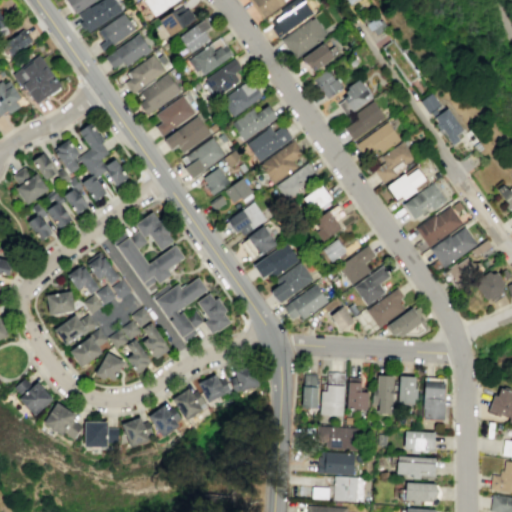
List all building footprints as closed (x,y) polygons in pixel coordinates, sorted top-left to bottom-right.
[(62,0),(94,0),(71,14),(62,0)] [(98,0),(113,0),(120,10),(87,31),(85,28),(83,30),(78,22),(81,20),(76,13),(87,6),(87,7),(98,0)] [(141,0),(153,15),(175,0),(141,0)] [(260,18),(248,0),(281,0),(283,3),(260,18)] [(277,35),(269,23),(282,14),(278,9),(291,0),(299,0),(308,13),(277,35)] [(172,9),(176,15),(187,7),(194,18),(168,36),(157,20),(172,9)] [(96,30),(122,12),(133,29),(101,51),(97,45),(103,40),(96,30)] [(361,20),(371,12),(379,23),(369,30),(361,20)] [(280,39),(311,16),(325,35),(293,58),(280,39)] [(203,18),(209,26),(202,31),(208,39),(189,52),(177,36),(203,18)] [(1,43),(22,29),(30,40),(9,55),(1,43)] [(103,57),(137,32),(150,51),(143,56),(141,54),(125,66),(121,61),(111,68),(103,57)] [(218,37),(230,54),(202,74),(198,69),(194,72),(186,60),(218,37)] [(301,57),(322,41),(334,57),(312,73),(301,57)] [(152,54),(163,70),(130,94),(122,82),(129,78),(125,73),(152,54)] [(34,104),(12,73),(37,55),(60,85),(34,104)] [(233,58),(239,67),(232,73),(236,79),(235,80),(236,81),(215,96),(214,94),(213,95),(202,81),(205,79),(204,78),(233,58)] [(312,79),(327,68),(341,87),(325,98),(312,79)] [(166,73),(179,91),(145,114),(137,103),(143,99),(138,92),(166,73)] [(247,78),(260,96),(231,117),(218,100),(247,78)] [(343,115),(336,104),(343,99),(342,97),(346,95),(344,91),(347,89),(346,86),(358,78),(370,97),(343,115)] [(0,80),(2,83),(8,80),(21,101),(17,103),(19,106),(8,113),(6,110),(0,113),(0,80)] [(419,100),(431,92),(439,105),(427,112),(419,100)] [(180,94),(193,112),(160,136),(154,126),(160,122),(154,114),(180,94)] [(351,139),(343,127),(356,118),(353,113),(372,100),(383,117),(351,139)] [(266,104),(275,117),(242,140),(229,123),(250,108),(254,113),(266,104)] [(433,117),(447,107),(462,129),(455,134),(458,139),(451,143),(433,117)] [(195,116),(208,134),(181,153),(176,146),(170,151),(162,141),(164,140),(163,139),(195,116)] [(355,143),(386,122),(398,138),(379,151),(375,146),(363,154),(355,143)] [(77,131),(88,124),(107,152),(99,157),(104,165),(114,158),(126,176),(115,184),(105,169),(94,176),(105,192),(93,200),(81,181),(89,175),(76,156),(89,148),(77,131)] [(267,125),(272,132),(281,125),(289,137),(257,161),(245,143),(265,129),(264,128),(267,125)] [(210,136),(223,154),(203,168),(203,169),(189,179),(181,167),(184,166),(178,158),(210,136)] [(258,163),(292,139),(302,152),(291,160),(296,166),(272,183),(258,163)] [(54,153),(68,173),(77,167),(70,158),(76,154),(66,140),(54,148),(56,151),(54,153)] [(382,183),(372,169),(383,161),(379,156),(401,140),(414,160),(382,183)] [(234,149),(241,158),(228,167),(222,158),(234,149)] [(31,161),(43,152),(57,171),(44,180),(31,161)] [(319,180),(286,203),(274,185),(307,162),(319,180)] [(385,186),(415,165),(426,181),(402,198),(399,194),(394,198),(385,186)] [(216,166),(228,182),(210,195),(203,185),(205,184),(201,177),(216,166)] [(13,188),(17,185),(10,175),(22,167),(29,177),(35,173),(47,189),(25,204),(13,188)] [(223,190),(241,177),(251,192),(241,199),(239,197),(231,202),(223,190)] [(401,204),(432,182),(445,200),(431,209),(429,206),(412,219),(401,204)] [(511,212),(495,188),(501,184),(508,189),(511,185),(511,212)] [(320,185),(330,199),(327,201),(330,204),(322,210),(320,206),(312,212),(302,197),(320,185)] [(63,194),(74,187),(86,205),(75,213),(63,194)] [(220,196),(224,201),(212,210),(208,204),(220,196)] [(252,200),(265,218),(244,234),(239,229),(235,232),(225,219),(252,200)] [(45,209),(56,201),(69,219),(58,227),(45,209)] [(336,204),(344,215),(335,221),(341,229),(322,242),(314,231),(317,229),(314,225),(317,222),(314,218),(326,210),(327,211),(336,204)] [(412,227),(446,204),(459,223),(426,246),(412,227)] [(114,245),(144,287),(154,279),(157,283),(169,275),(165,269),(183,257),(173,244),(147,263),(136,248),(145,241),(142,236),(147,233),(158,249),(171,240),(166,234),(169,232),(154,210),(133,224),(136,229),(114,245)] [(25,221),(37,214),(49,232),(38,240),(25,221)] [(261,225),(275,244),(258,255),(245,236),(261,225)] [(428,248),(448,234),(449,236),(463,226),(476,244),(442,267),(428,248)] [(335,238),(344,251),(329,261),(320,249),(335,238)] [(251,264),(284,241),(298,260),(274,277),(270,271),(260,278),(251,264)] [(337,265),(366,244),(374,255),(363,262),(368,271),(350,284),(337,265)] [(446,270),(458,287),(479,272),(467,255),(446,270)] [(86,264),(95,279),(102,274),(108,284),(117,278),(103,256),(99,259),(97,256),(86,264)] [(0,272),(0,259),(10,262),(7,274),(0,272)] [(298,261),(313,280),(279,304),(269,290),(277,284),(273,279),(298,261)] [(351,286),(381,265),(388,275),(377,283),(383,291),(365,305),(351,286)] [(69,279),(76,290),(83,285),(88,293),(96,287),(83,267),(79,269),(77,267),(67,274),(70,278),(69,279)] [(472,284),(492,269),(505,287),(485,301),(472,284)] [(153,299),(165,318),(170,315),(171,317),(168,320),(183,342),(195,334),(191,327),(200,322),(192,310),(183,315),(181,311),(176,314),(174,311),(205,290),(196,276),(179,287),(176,283),(153,299)] [(109,286),(120,278),(129,289),(118,298),(109,286)] [(313,283),(326,301),(301,319),(297,314),(290,319),(281,307),(313,283)] [(94,292),(105,284),(113,295),(102,303),(94,292)] [(395,287),(401,295),(397,298),(405,309),(377,329),(364,309),(395,287)] [(44,294),(69,290),(73,310),(48,314),(44,294)] [(92,293),(100,305),(89,314),(80,301),(92,293)] [(195,302),(207,318),(201,322),(209,333),(215,329),(216,331),(228,323),(221,312),(224,310),(215,298),(213,300),(208,293),(195,302)] [(330,315),(341,303),(335,296),(323,308),(330,315)] [(346,307),(351,303),(357,312),(352,316),(346,307)] [(129,314),(141,306),(150,318),(138,326),(129,314)] [(328,315),(341,306),(352,321),(339,330),(328,315)] [(411,306),(418,317),(420,316),(424,322),(422,323),(427,329),(416,336),(390,335),(383,326),(411,306)] [(52,329),(73,314),(77,320),(86,313),(94,325),(85,332),(84,330),(63,345),(52,329)] [(118,327),(130,319),(139,331),(127,340),(118,327)] [(141,341),(147,337),(141,328),(149,322),(167,348),(153,358),(141,341)] [(68,350),(89,335),(88,334),(97,328),(105,340),(96,346),(100,352),(79,367),(68,350)] [(117,328),(126,340),(114,349),(105,337),(117,328)] [(124,357),(130,353),(124,344),(133,338),(149,362),(135,372),(124,357)] [(105,351),(123,361),(112,380),(104,375),(102,379),(93,374),(105,351)] [(232,370),(252,364),(258,385),(232,393),(228,378),(234,376),(232,370)] [(325,372),(334,371),(343,373),(341,415),(318,414),(319,390),(325,391),(325,372)] [(196,382),(214,373),(216,379),(221,377),(228,389),(222,392),(224,396),(206,404),(196,382)] [(303,373),(316,374),(315,386),(317,386),(315,408),(299,407),(301,385),(302,385),(303,373)] [(28,374),(50,399),(32,415),(10,391),(28,374)] [(376,374),(393,375),(390,413),(376,413),(377,398),(374,397),(376,374)] [(397,375),(414,376),(413,387),(416,388),(415,398),(413,398),(412,403),(396,403),(397,375)] [(347,376),(360,377),(359,391),(367,392),(365,410),(345,408),(347,376)] [(423,376),(444,378),(443,421),(420,419),(423,376)] [(169,398),(186,387),(190,393),(194,390),(202,402),(198,405),(201,409),(184,421),(169,398)] [(507,422),(511,422),(511,400),(510,400),(511,392),(498,387),(496,395),(492,394),(485,412),(498,417),(499,414),(508,417),(507,422)] [(55,402),(74,414),(70,419),(80,426),(72,438),(63,432),(61,435),(41,423),(55,402)] [(146,416),(163,404),(166,409),(171,406),(179,418),(174,421),(177,424),(160,436),(146,416)] [(120,423),(139,417),(140,422),(146,420),(151,434),(145,436),(147,441),(128,447),(120,423)] [(106,427),(116,427),(116,442),(105,442),(105,447),(82,447),(83,420),(106,421),(106,427)] [(315,425),(358,427),(357,450),(324,448),(324,441),(314,441),(315,425)] [(403,430),(433,432),(432,450),(418,449),(417,453),(409,452),(409,449),(402,448),(403,430)] [(511,456),(500,454),(502,439),(511,440),(511,456)] [(320,451),(352,453),(351,474),(315,472),(315,462),(316,462),(317,456),(319,456),(320,451)] [(396,455),(434,457),(433,478),(418,477),(418,478),(410,478),(410,474),(395,473),(396,455)] [(503,460),(511,461),(511,492),(487,489),(489,474),(498,475),(499,469),(502,470),(503,460)] [(332,475),(355,476),(354,501),(331,499),(332,475)] [(404,481),(433,483),(434,484),(435,484),(440,493),(435,504),(421,503),(421,500),(418,500),(418,504),(411,504),(411,500),(403,500),(404,481)] [(310,486),(327,487),(327,499),(310,498),(310,486)] [(490,494),(511,497),(511,511),(494,511),(488,511),(490,494)]
